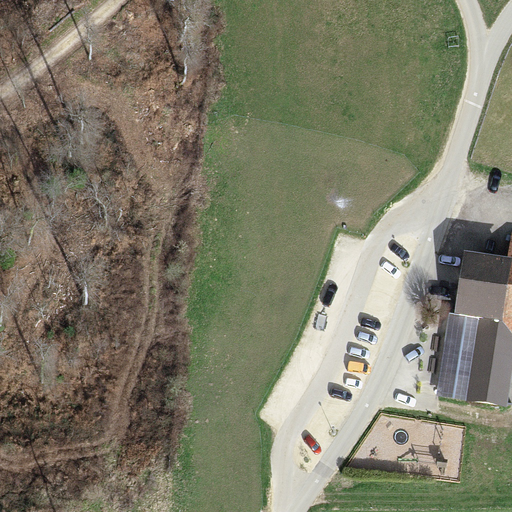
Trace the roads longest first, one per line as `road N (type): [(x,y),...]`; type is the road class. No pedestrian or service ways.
road 1 (unclassified): [(289,511),(384,373),(482,60),(511,8)]
road 2 (track): [(116,0),(0,93)]
